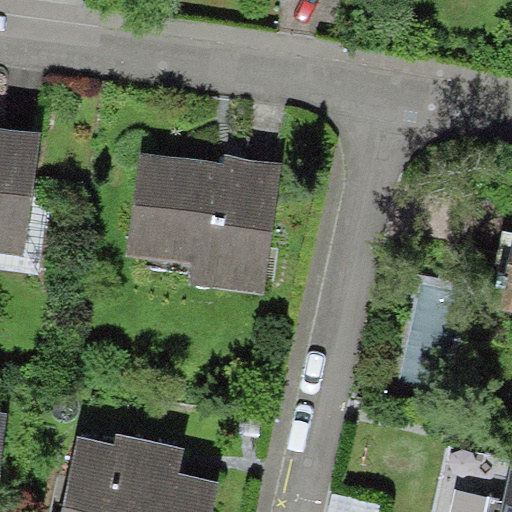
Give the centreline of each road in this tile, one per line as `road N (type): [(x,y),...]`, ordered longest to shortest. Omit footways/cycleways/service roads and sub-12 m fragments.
road 1 (residential): [(290,511),(384,97)]
road 2 (residential): [(384,97),(0,35)]
road 3 (residential): [(511,126),(384,97)]
